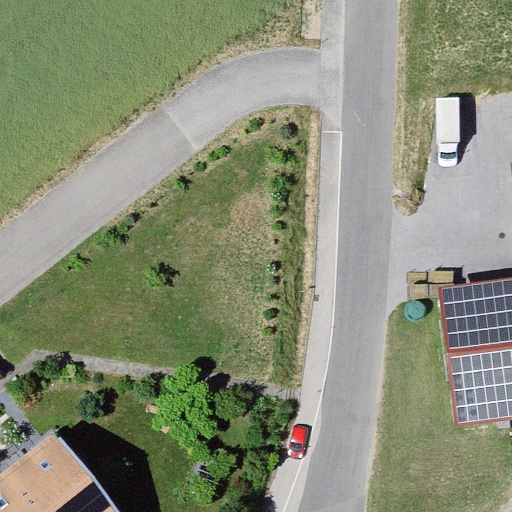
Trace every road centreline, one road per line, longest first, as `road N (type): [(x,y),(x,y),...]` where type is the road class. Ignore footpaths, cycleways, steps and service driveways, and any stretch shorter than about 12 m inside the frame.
road 1 (tertiary): [(371,77),(354,380),(332,511)]
road 2 (residential): [(371,77),(267,78),(221,98),(0,267)]
